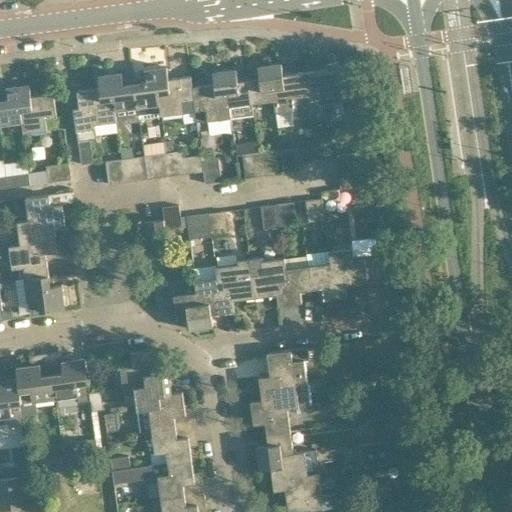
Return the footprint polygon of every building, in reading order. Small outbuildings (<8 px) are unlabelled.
[(328,69),(305,72),(311,111),(323,109),(322,105),(343,102),(344,113),(346,113),(354,112),(366,110),(362,85),(359,63),(340,65),(339,61),(327,62),(328,69)] [(260,78),(249,79),(252,103),(275,100),(273,88),(284,87),(281,63),(258,66),(260,78)] [(145,81),(134,82),(138,106),(139,118),(162,115),(159,92),(170,90),(166,67),(144,70),(145,81)] [(237,69),(214,72),(215,84),(217,95),(228,94),(231,117),(254,114),(252,103),(249,79),(238,81),(237,69)] [(284,87),(273,88),(275,100),(276,111),(292,109),(293,116),(311,114),(311,111),(305,72),(285,74),(283,75),(284,87)] [(122,73),(99,76),(102,99),(113,98),(116,121),(117,121),(116,109),(138,106),(134,82),(124,84),(122,73)] [(170,90),(159,92),(162,115),(185,111),(187,123),(197,122),(193,87),(191,75),(168,78),(170,90)] [(102,99),(99,76),(100,87),(78,90),(80,107),(74,107),(79,141),(90,139),(97,138),(95,123),(116,121),(113,98),(102,99)] [(4,95),(0,95),(0,121),(0,124),(23,121),(21,108),(33,107),(31,95),(30,84),(7,87),(8,99),(4,99),(4,95)] [(215,84),(193,87),(197,122),(208,120),(210,131),(233,128),(231,117),(228,94),(217,95),(215,84)] [(54,92),(31,95),(33,107),(21,108),(23,121),(24,132),(47,129),(46,118),(57,116),(54,92)] [(90,139),(79,141),(82,164),(93,162),(90,139)] [(291,148),(282,150),(285,172),(301,170),(300,162),(316,159),(314,139),(291,142),(291,148)] [(165,141),(142,144),(144,155),(147,178),(170,175),(167,152),(165,141)] [(336,155),(339,172),(373,167),(370,141),(357,143),(358,152),(336,155)] [(183,150),(167,152),(170,175),(186,173),(184,158),(183,150)] [(275,150),(259,152),(262,175),(278,173),(275,150)] [(262,175),(259,152),(243,155),(246,177),(262,175)] [(144,155),(121,159),(124,181),(147,178),(144,155)] [(202,156),(184,158),(186,173),(204,171),(202,160),(202,156)] [(202,160),(204,171),(205,183),(222,181),(219,158),(202,160)] [(124,181),(121,159),(106,161),(109,183),(124,181)] [(72,179),(69,162),(47,165),(49,182),(72,179)] [(373,167),(339,172),(341,188),(354,186),(355,201),(378,198),(373,167)] [(25,173),(7,175),(8,187),(30,184),(29,172),(25,173)] [(7,175),(0,176),(0,187),(8,187),(7,175)] [(26,197),(29,219),(41,218),(42,229),(55,227),(66,226),(63,203),(51,205),(50,194),(26,197)] [(322,197),(306,200),(309,223),(325,220),(322,197)] [(294,201),(278,204),(281,226),(297,224),(294,201)] [(281,226),(278,204),(261,206),(264,229),(281,226)] [(163,207),(164,218),(164,219),(145,221),(148,245),(167,243),(166,229),(182,227),(179,205),(163,207)] [(226,210),(210,212),(213,235),(229,233),(226,210)] [(210,212),(187,215),(190,239),(213,235),(210,212)] [(29,219),(18,221),(21,243),(33,242),(34,253),(46,252),(57,250),(55,231),(55,228),(55,227),(42,229),(41,218),(29,219)] [(21,243),(10,245),(13,268),(24,267),(25,277),(49,274),(46,254),(46,252),(34,253),(33,242),(21,243)] [(353,248),(330,251),(331,262),(333,275),(344,273),(345,285),(369,282),(365,258),(354,259),(353,248)] [(262,256),(250,257),(255,297),(278,294),(277,282),(287,280),(286,268),(284,257),(263,260),(262,256)] [(238,263),(217,266),(220,290),(231,288),(234,311),(233,300),(255,297),(250,257),(238,259),(238,263)] [(331,262),(309,265),(312,289),(323,287),(324,299),(347,296),(345,285),(344,273),(333,275),(331,262)] [(287,280),(277,282),(278,294),(280,305),(302,302),(301,290),(312,289),(309,265),(286,268),(287,280)] [(216,266),(194,269),(197,291),(199,304),(210,302),(211,314),(212,314),(214,314),(234,311),(232,300),(231,288),(220,290),(217,266),(216,266)] [(49,274),(25,277),(30,316),(42,314),(41,310),(65,307),(62,284),(50,285),(49,274)] [(210,302),(199,304),(197,291),(174,295),(177,318),(189,317),(190,328),(213,325),(211,314),(210,302)] [(380,338),(364,340),(365,353),(367,363),(368,376),(385,374),(383,360),(382,353),(380,338)] [(121,341),(90,345),(92,357),(122,353),(121,341)] [(308,347),(268,352),(271,375),(283,374),(285,385),(308,382),(305,360),(309,360),(308,347)] [(132,363),(121,364),(124,384),(124,387),(135,386),(147,384),(146,373),(158,371),(155,353),(155,348),(131,352),(131,353),(132,363)] [(59,373),(53,374),(56,397),(79,394),(80,401),(91,399),(89,381),(88,377),(87,371),(86,358),(72,359),(62,361),(64,372),(59,373)] [(40,363),(18,366),(22,401),(24,414),(36,412),(34,400),(56,397),(53,374),(42,375),(40,363)] [(24,414),(22,401),(18,366),(17,366),(19,378),(0,380),(0,415),(10,415),(11,426),(25,424),(24,414)] [(138,408),(140,408),(162,405),(160,394),(172,392),(169,370),(158,371),(146,373),(147,384),(135,386),(138,408)] [(271,375),(260,377),(263,399),(275,398),(277,409),(288,408),(311,405),(308,382),(285,385),(283,374),(271,375)] [(368,376),(362,377),(365,396),(388,394),(385,374),(368,376)] [(162,405),(140,408),(143,431),(153,429),(176,426),(175,415),(186,414),(183,391),(172,392),(160,394),(162,405)] [(103,392),(91,393),(94,412),(106,410),(105,402),(103,392)] [(388,394),(365,396),(367,419),(391,416),(388,394)] [(266,422),(267,433),(291,430),(288,408),(277,409),(275,398),(263,399),(251,401),(254,424),(266,422)] [(116,411),(105,413),(107,431),(119,430),(116,411)] [(368,426),(371,442),(394,439),(392,423),(368,426)] [(151,453),(153,464),(192,459),(189,436),(178,437),(176,426),(153,429),(156,452),(151,453)] [(283,454),(294,452),(294,451),(291,430),(267,433),(269,444),(257,446),(260,468),(272,467),(284,465),(283,454)] [(78,440),(79,452),(98,449),(96,438),(78,440)] [(371,442),(357,444),(360,467),(397,462),(396,456),(394,439),(371,442)] [(28,447),(30,459),(48,456),(47,445),(28,447)] [(284,465),(272,467),(275,489),(286,488),(298,486),(296,475),(319,472),(316,449),(294,451),(294,452),(283,454),(284,465)] [(111,457),(112,469),(131,467),(129,455),(111,457)] [(422,455),(402,459),(402,460),(410,499),(430,495),(422,455)] [(153,464),(131,467),(133,480),(159,476),(162,497),(185,494),(184,483),(195,482),(194,472),(192,459),(153,464)] [(131,467),(113,469),(114,482),(133,480),(131,467)] [(298,486),(286,488),(289,511),(312,508),(336,505),(334,491),(322,492),(319,472),(296,475),(298,486)] [(14,477),(0,478),(0,497),(1,509),(2,510),(18,508),(17,507),(36,505),(34,493),(24,495),(21,476),(14,477)] [(185,494),(162,497),(163,511),(199,511),(198,504),(187,505),(185,494)] [(433,511),(430,497),(409,502),(410,511),(433,511)]
